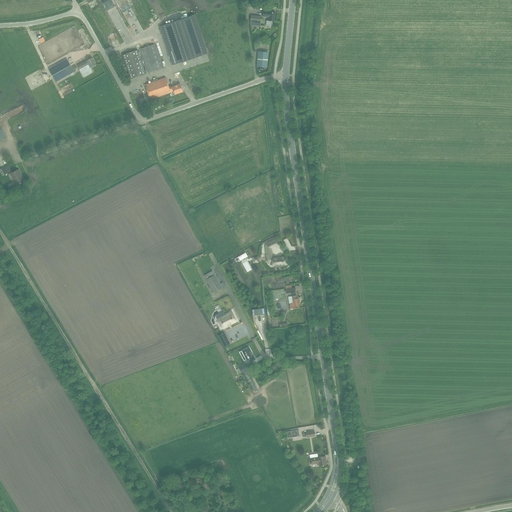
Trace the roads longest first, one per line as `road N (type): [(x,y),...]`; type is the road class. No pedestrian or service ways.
road 1 (track): [(0,228),(172,511)]
road 2 (tertiary): [(323,356),(286,75)]
road 3 (unclassified): [(286,75),(141,122),(78,10)]
road 4 (tertiary): [(337,476),(323,356)]
